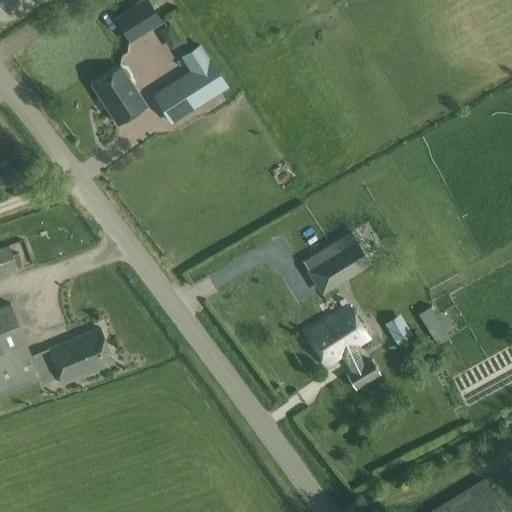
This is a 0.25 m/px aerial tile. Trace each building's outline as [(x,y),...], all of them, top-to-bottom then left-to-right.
[(130,41),(161,21),(147,0),(140,0),(136,3),(136,5),(116,19),(130,41)] [(191,71),(154,94),(172,122),(226,87),(199,45),(182,57),(191,71)] [(92,85),(117,124),(145,106),(129,80),(130,76),(126,70),(121,69),(120,67),(92,85)] [(0,180),(14,169),(0,152),(0,180)] [(369,262),(351,233),(304,262),(322,291),(369,262)] [(0,278),(16,272),(6,246),(0,248),(0,278)] [(48,347),(31,355),(10,301),(0,304),(0,394),(40,379),(41,383),(53,377),(49,367),(55,364),(62,382),(113,361),(100,327),(48,347)] [(348,305),(306,332),(326,364),(341,355),(351,372),(362,365),(357,345),(368,337),(348,305)] [(430,306),(418,314),(438,344),(442,349),(451,343),(448,338),(449,337),(430,306)] [(400,314),(384,323),(397,344),(412,334),(400,314)] [(374,365),(370,360),(362,365),(351,372),(347,375),(355,388),(379,374),(376,368),(377,368),(375,365),(374,365)] [(504,511),(484,479),(430,511),(504,511)]
